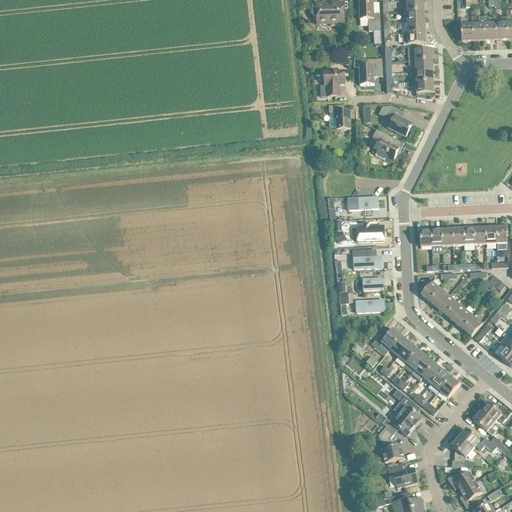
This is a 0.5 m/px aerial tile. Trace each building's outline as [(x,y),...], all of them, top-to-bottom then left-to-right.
[(403,13),(424,12),(424,1),(407,2),(407,9),(402,9),(403,13)] [(344,26),(344,17),(343,2),(337,3),(317,4),(317,6),(312,6),(313,18),(317,18),(317,24),(330,23),(330,26),(330,27),(344,26)] [(380,32),(380,27),(380,15),(374,15),(373,2),(359,2),(360,21),(368,21),(369,33),(374,33),(374,32),(380,32)] [(484,3),(478,6),(480,12),(487,10),(484,3)] [(425,23),(424,12),(403,13),(403,17),(407,17),(408,24),(425,23)] [(496,42),(508,41),(507,18),(501,18),(501,26),(495,26),(496,42)] [(473,43),(485,42),(484,19),(478,19),(479,26),(473,27),(473,43)] [(489,26),(489,19),(484,19),(485,42),(496,42),(495,26),(489,26)] [(466,27),(466,20),(461,20),(462,43),(473,43),(473,27),(466,27)] [(404,35),(425,34),(425,23),(408,24),(401,25),(402,35),(404,35)] [(404,46),(408,46),(426,45),(425,34),(404,35),(404,46)] [(409,64),(432,62),(432,51),(414,52),(415,58),(408,58),(409,64)] [(360,87),(374,86),(374,79),(382,79),(382,60),(367,61),(367,68),(359,68),(360,87)] [(433,73),(432,62),(409,64),(409,67),(415,67),(415,74),(433,73)] [(340,98),(340,86),(345,86),(344,72),(324,73),(325,87),(327,87),(327,98),(340,98)] [(412,85),(433,83),(433,73),(415,74),(416,81),(412,81),(412,85)] [(392,80),(392,75),(386,75),(386,81),(387,86),(392,86),(394,86),(394,80),(392,80)] [(433,83),(412,85),(412,88),(416,88),(417,100),(432,102),(432,95),(434,95),(433,83)] [(344,113),(344,107),(334,107),(329,107),(329,114),(331,114),(331,120),(330,122),(330,128),(331,130),(337,129),(337,131),(341,131),(351,131),(350,113),(344,113)] [(406,139),(412,126),(400,119),(402,114),(391,108),(383,109),(379,116),(392,123),(388,130),(406,139)] [(403,146),(404,145),(376,131),(373,139),(382,144),(376,157),(384,161),(385,159),(393,163),(402,145),(403,146)] [(346,195),(335,196),(336,207),(347,206),(346,195)] [(358,201),(359,215),(382,214),(382,200),(358,201)] [(508,251),(507,245),(507,229),(496,230),(496,246),(498,246),(498,252),(508,251)] [(387,230),(357,231),(357,249),(388,248),(387,230)] [(475,247),(486,246),(485,230),(474,231),(475,247)] [(486,246),(496,246),(496,230),(485,230),(486,246)] [(338,245),(347,240),(341,231),(333,236),(338,245)] [(453,248),(464,247),(463,231),(453,232),(453,248)] [(475,247),(474,231),(463,231),(464,247),(465,247),(465,253),(475,252),(475,247)] [(421,249),(431,249),(432,249),(431,232),(420,233),(421,249)] [(432,249),(442,248),(442,232),(431,232),(432,249)] [(442,248),(453,248),(453,232),(442,232),(442,248)] [(354,260),(353,274),(385,275),(385,261),(354,260)] [(494,293),(496,290),(501,284),(494,278),(487,286),(494,293)] [(363,282),(364,295),(385,294),(384,281),(363,282)] [(429,303),(441,290),(432,283),(421,297),(429,303)] [(501,293),(505,287),(501,284),(496,290),(501,293)] [(438,310),(449,297),(441,290),(429,303),(438,310)] [(355,301),(355,292),(345,292),(345,301),(355,301)] [(446,317),(457,304),(449,297),(438,310),(446,317)] [(455,324),(466,311),(457,304),(446,317),(455,324)] [(357,305),(356,319),(387,319),(387,305),(357,305)] [(505,320),(511,312),(504,305),(497,314),(501,318),(502,317),(505,320)] [(463,331),(474,318),(466,311),(455,324),(463,331)] [(495,326),(498,322),(501,318),(497,314),(490,322),(495,326)] [(472,338),(483,325),(475,318),(474,318),(463,331),(472,338)] [(391,332),(387,329),(372,347),(377,351),(382,345),(390,351),(401,338),(393,331),(391,332)] [(479,345),(480,344),(488,334),(483,331),(481,333),(475,341),(479,345)] [(398,358),(410,345),(401,338),(390,351),(398,358)] [(407,365),(418,352),(410,345),(398,358),(407,365)] [(361,350),(356,346),(352,350),(357,354),(361,350)] [(511,369),(511,368),(511,354),(506,350),(499,358),(511,369)] [(415,372),(426,359),(418,352),(407,365),(415,372)] [(367,364),(372,369),(378,363),(372,357),(367,364)] [(420,383),(423,379),(434,365),(426,359),(415,372),(412,376),(420,383)] [(391,363),(387,370),(399,375),(404,363),(398,360),(396,365),(391,363)] [(431,386),(443,372),(434,365),(423,379),(431,386)] [(440,393),(451,379),(443,372),(431,386),(440,393)] [(408,375),(405,381),(413,385),(416,380),(408,375)] [(448,400),(460,386),(451,379),(440,393),(448,400)] [(397,392),(392,398),(400,404),(394,412),(399,416),(415,429),(422,420),(416,415),(414,413),(418,409),(405,398),(400,394),(397,392)] [(434,417),(438,412),(430,405),(426,410),(434,417)] [(503,425),(506,420),(488,405),(481,413),(494,425),(498,421),(503,425)] [(389,419),(392,414),(385,409),(382,413),(389,419)] [(492,438),(496,433),(491,429),(494,425),(481,413),(473,422),(492,438)] [(407,438),(415,429),(399,416),(392,425),(387,420),(382,426),(386,429),(395,436),(398,431),(407,438)] [(392,448),(390,441),(395,436),(386,429),(378,438),(382,451),(385,464),(404,460),(401,446),(392,448)] [(481,444),(479,443),(480,442),(466,431),(459,439),(473,451),(475,448),(481,452),(485,447),(493,454),(497,449),(490,444),(485,439),(481,444)] [(465,460),(473,451),(459,439),(452,448),(465,460)] [(506,457),(508,454),(510,452),(494,439),(490,444),(497,449),(506,457)] [(402,473),(401,467),(388,470),(389,476),(393,475),(397,490),(418,485),(414,470),(402,473)] [(465,477),(461,472),(457,474),(448,481),(455,492),(458,490),(461,493),(476,484),(469,474),(465,477)] [(482,494),(476,484),(461,493),(463,497),(460,500),(461,502),(463,501),(465,505),(463,505),(464,506),(474,499),(477,504),(481,502),(478,497),(482,494)] [(491,503),(502,496),(498,491),(487,498),(491,503)] [(409,502),(407,494),(392,498),(388,500),(389,506),(392,505),(393,511),(424,511),(421,499),(409,502)]
